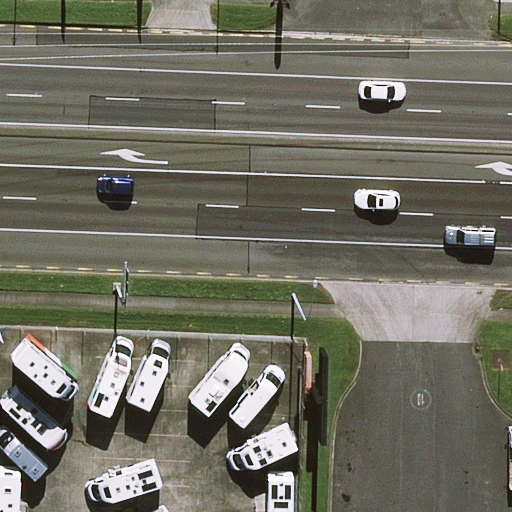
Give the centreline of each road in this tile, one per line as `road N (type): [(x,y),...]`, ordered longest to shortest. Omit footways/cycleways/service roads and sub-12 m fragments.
road 1 (trunk): [(0,94),(511,115)]
road 2 (trunk): [(511,215),(0,198)]
